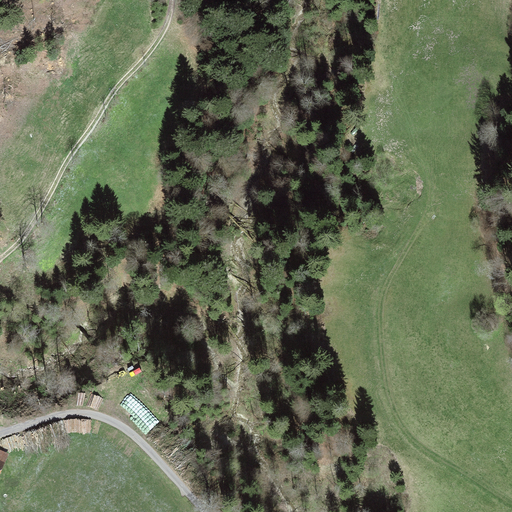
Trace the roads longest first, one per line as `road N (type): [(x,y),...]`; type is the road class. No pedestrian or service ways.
road 1 (track): [(393,152),(416,167),(427,195),(381,302),(393,406),(425,451),(511,500)]
road 2 (track): [(174,0),(154,45),(74,147),(27,232),(0,257)]
road 3 (track): [(0,433),(33,418),(94,414),(138,438),(206,511)]
